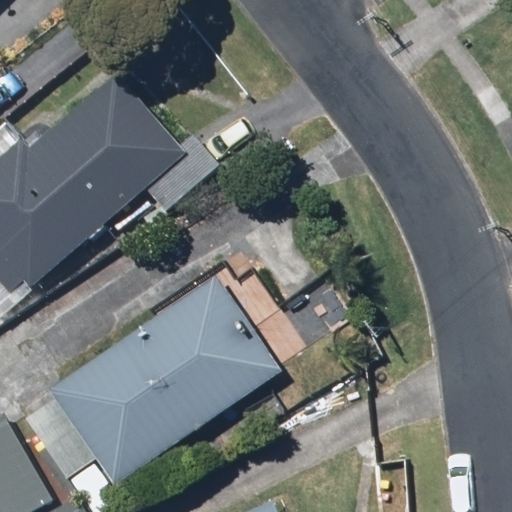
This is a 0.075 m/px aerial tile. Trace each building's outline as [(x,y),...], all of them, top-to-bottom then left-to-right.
[(126,77),(0,186),(0,290),(21,314),(198,159),(126,77)] [(70,382),(137,480),(304,368),(237,270),(70,382)] [(114,451),(71,392),(37,417),(80,476),(114,451)] [(13,407),(0,413),(0,511),(51,511),(66,505),(13,407)] [(261,511),(294,511),(289,499),(261,511)]
